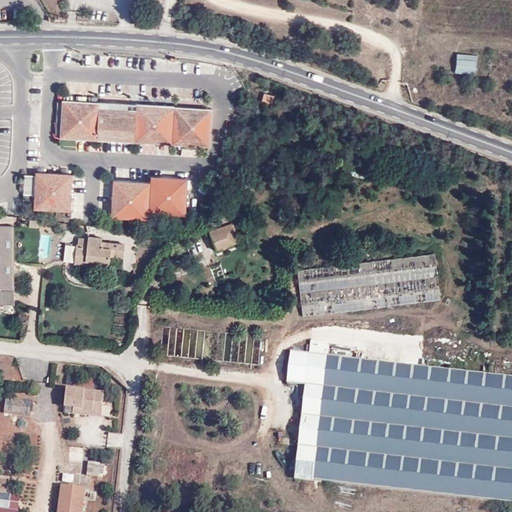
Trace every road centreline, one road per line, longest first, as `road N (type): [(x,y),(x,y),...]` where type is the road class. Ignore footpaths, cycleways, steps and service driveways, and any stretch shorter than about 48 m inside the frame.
road 1 (secondary): [(250,58),(511,153)]
road 2 (secondary): [(250,58),(125,39),(0,37)]
road 3 (track): [(394,79),(386,48),(350,30),(230,0)]
